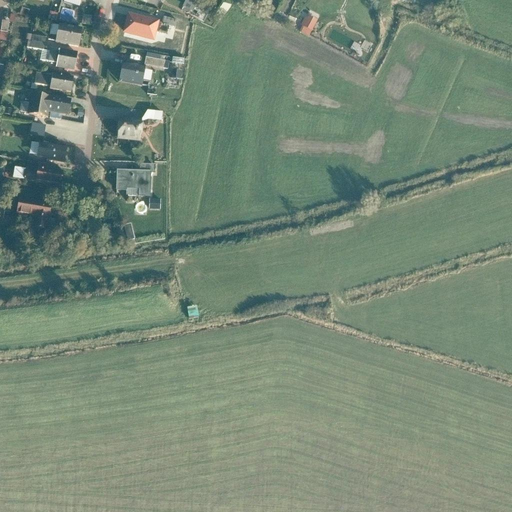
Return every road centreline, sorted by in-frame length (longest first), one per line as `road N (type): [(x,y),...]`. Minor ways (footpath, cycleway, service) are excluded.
road 1 (residential): [(111,0),(95,54),(81,203)]
road 2 (track): [(0,286),(191,268)]
